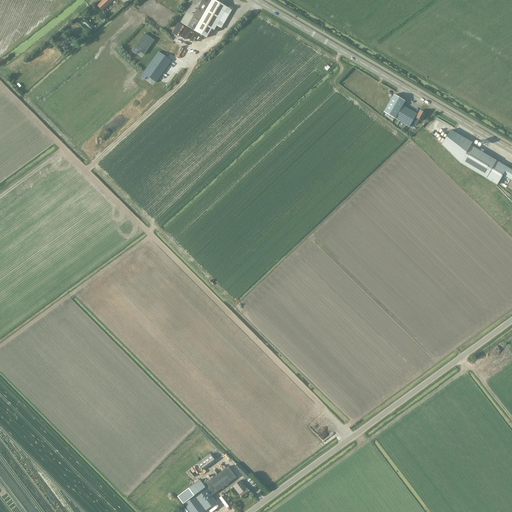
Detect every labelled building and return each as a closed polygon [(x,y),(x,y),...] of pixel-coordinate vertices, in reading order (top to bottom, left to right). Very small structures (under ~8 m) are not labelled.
[(102,0),(97,6),(102,11),(114,0),(102,0)] [(210,0),(188,0),(182,11),(185,13),(180,23),(193,30),(210,0)] [(221,28),(224,23),(219,20),(224,13),(228,15),(231,10),(214,0),(211,0),(194,31),(206,38),(211,28),(214,30),(216,25),(221,28)] [(144,33),(134,48),(144,55),(154,40),(144,33)] [(143,74),(149,78),(164,56),(158,52),(143,74)] [(171,61),(164,56),(149,78),(155,83),(171,61)] [(418,113),(414,110),(413,112),(402,105),(404,101),(393,94),(383,112),(409,127),(412,122),(416,124),(419,120),(421,122),(426,114),(419,110),(418,113)] [(496,185),(502,175),(510,180),(506,186),(511,189),(511,170),(496,161),(470,145),(471,143),(450,130),(441,145),(460,163),(472,171),(496,185)] [(209,454),(196,463),(201,470),(214,461),(209,454)] [(245,479),(250,475),(237,463),(234,466),(239,471),(238,472),(245,479)] [(199,480),(177,496),(189,511),(201,511),(215,502),(211,496),(236,478),(228,466),(203,485),(199,480)] [(238,494),(238,495),(242,499),(250,493),(247,488),(240,480),(232,486),(238,494)]
